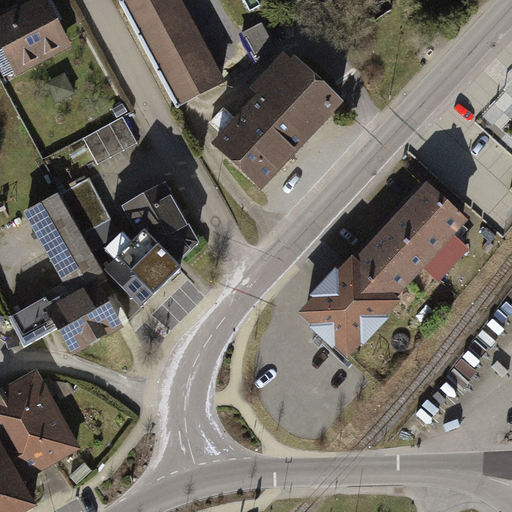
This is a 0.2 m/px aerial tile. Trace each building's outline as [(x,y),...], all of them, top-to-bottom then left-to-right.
[(216,0),(123,0),(182,107),(254,68),(216,0)] [(0,37),(2,37),(19,69),(66,45),(43,1),(0,22),(0,37)] [(342,100),(296,55),(214,137),(260,182),(286,156),(342,100)] [(56,105),(76,95),(66,76),(47,86),(56,105)] [(84,138),(99,164),(138,143),(124,117),(84,138)] [(89,180),(56,198),(79,239),(111,221),(89,180)] [(99,277),(93,280),(129,314),(174,273),(181,263),(169,253),(178,240),(191,229),(162,184),(118,208),(134,233),(95,270),(99,277)] [(341,257),(289,314),(343,364),(395,306),(386,298),(414,267),(437,288),(448,276),(469,252),(447,232),(455,222),(414,186),(346,261),(341,257)] [(56,197),(28,212),(71,292),(93,280),(99,277),(95,270),(79,239),(56,198),(56,197)] [(51,303),(13,324),(26,346),(61,326),(75,351),(92,342),(118,327),(93,280),(71,292),(74,297),(54,309),(51,303)] [(0,393),(0,470),(9,488),(77,451),(36,374),(0,393)] [(0,511),(19,511),(23,510),(9,488),(0,470),(0,511)]
